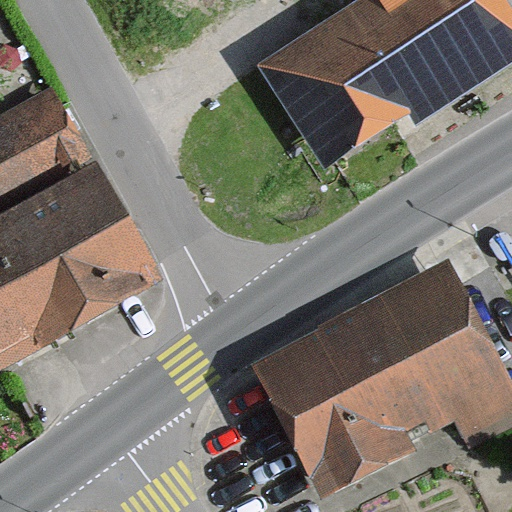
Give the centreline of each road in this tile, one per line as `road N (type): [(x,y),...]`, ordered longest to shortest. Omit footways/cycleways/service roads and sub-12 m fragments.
road 1 (residential): [(234,335),(42,0)]
road 2 (primary): [(234,335),(511,159)]
road 3 (primary): [(106,425),(234,335)]
road 4 (primary): [(0,503),(106,425)]
